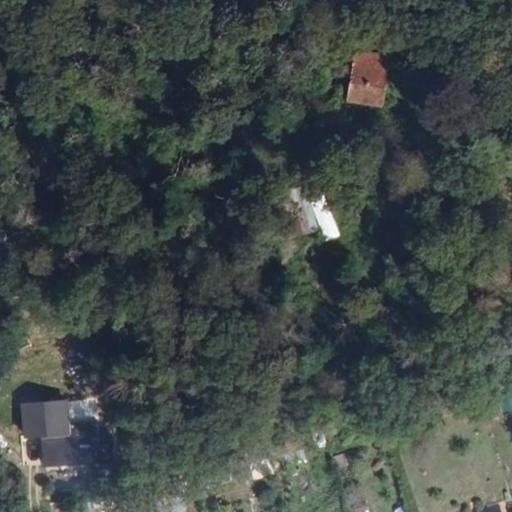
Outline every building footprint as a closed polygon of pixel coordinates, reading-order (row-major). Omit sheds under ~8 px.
[(401,72),(402,59),(354,52),(347,100),(382,106),(387,69),(401,72)] [(274,182),(270,167),(260,169),(264,185),(274,182)] [(296,217),(293,198),(269,202),(274,222),(296,217)] [(397,333),(395,305),(374,307),(377,335),(397,333)] [(184,390),(180,372),(161,376),(155,378),(159,396),(184,390)] [(58,427),(53,405),(37,410),(43,431),(58,427)] [(75,440),(43,441),(44,464),(115,461),(113,436),(95,436),(95,424),(74,425),(75,440)] [(230,482),(226,470),(203,476),(205,488),(230,482)] [(191,498),(185,473),(162,479),(168,504),(191,498)] [(361,511),(367,510),(365,503),(354,506),(355,511),(361,511)]
